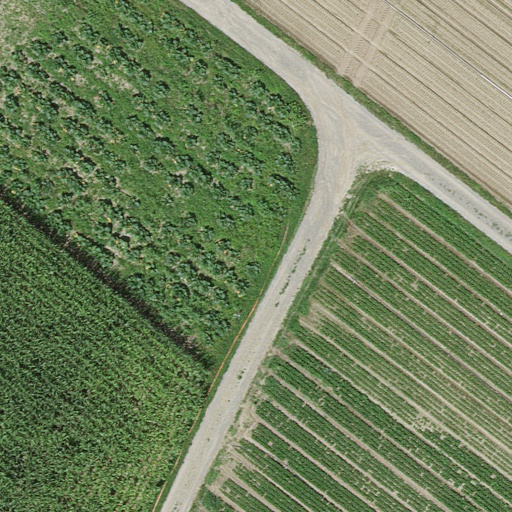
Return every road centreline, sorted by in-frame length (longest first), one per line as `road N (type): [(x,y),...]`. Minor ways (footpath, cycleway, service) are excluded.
road 1 (track): [(175,511),(362,120)]
road 2 (track): [(511,235),(203,0)]
